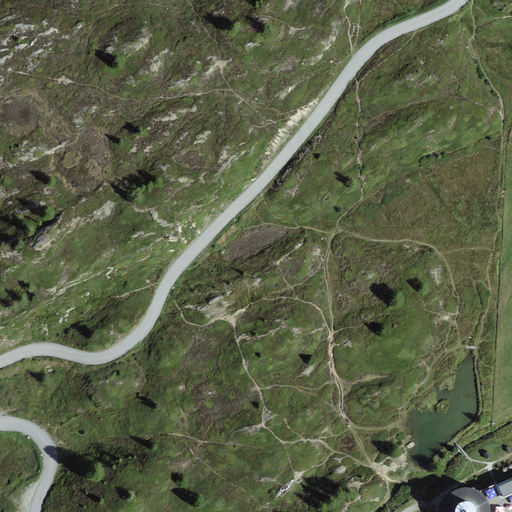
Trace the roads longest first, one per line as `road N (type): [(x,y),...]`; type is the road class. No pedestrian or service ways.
road 1 (residential): [(462,0),(381,39),(355,65),(261,184),(164,286),(129,344),(103,358),(46,347),(0,362)]
road 2 (residential): [(34,511),(51,464),(46,440),(27,426),(0,423)]
